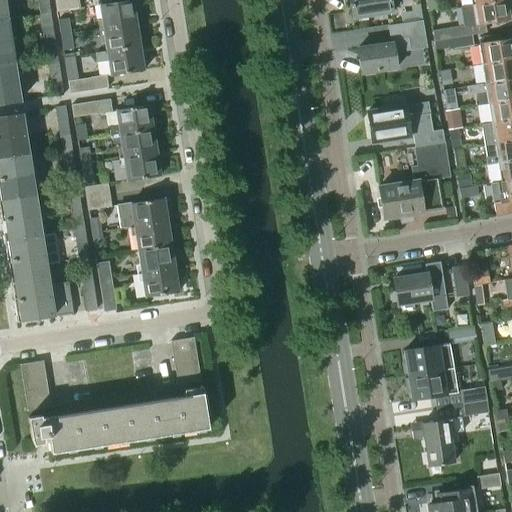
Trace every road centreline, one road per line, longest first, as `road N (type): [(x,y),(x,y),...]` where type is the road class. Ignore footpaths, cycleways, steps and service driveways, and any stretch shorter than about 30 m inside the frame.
road 1 (residential): [(173,0),(220,300),(206,315),(0,348)]
road 2 (secondary): [(359,511),(322,254)]
road 3 (secondary): [(322,254),(281,0)]
road 4 (residential): [(322,254),(511,225)]
